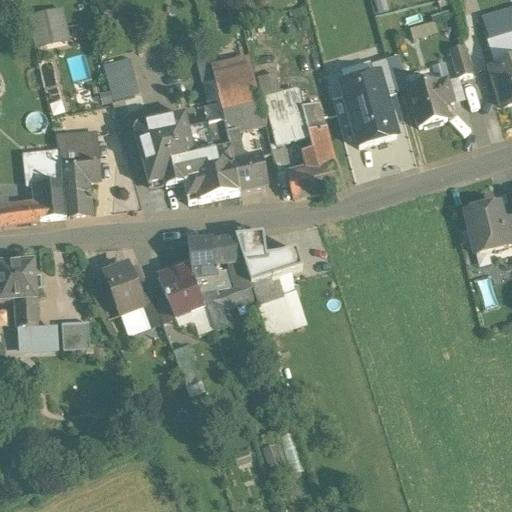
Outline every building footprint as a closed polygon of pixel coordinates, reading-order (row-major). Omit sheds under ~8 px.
[(511,27),(508,15),(485,22),(492,47),(511,40),(511,27)] [(63,24),(46,28),(48,39),(65,35),(63,24)] [(469,36),(460,38),(463,49),(472,47),(469,36)] [(463,49),(450,53),(458,82),(472,78),(463,49)] [(386,63),(370,67),(374,81),(378,80),(384,100),(396,97),(386,63)] [(254,105),(245,64),(212,71),(215,85),(219,102),(217,103),(222,124),(226,138),(236,136),(237,137),(266,130),(260,105),(254,105)] [(511,65),(491,72),(502,111),(511,107),(511,65)] [(132,74),(107,81),(115,114),(141,108),(132,74)] [(341,76),(326,80),(332,103),(343,100),(341,91),(345,89),(341,76)] [(345,89),(341,91),(343,100),(358,152),(396,141),(384,100),(378,80),(345,89)] [(435,85),(408,93),(419,131),(424,130),(424,132),(442,126),(442,125),(447,123),(443,110),(453,107),(446,84),(436,87),(435,85)] [(215,85),(204,87),(208,105),(217,103),(219,102),(215,85)] [(263,102),(269,126),(304,117),(302,111),(297,93),(263,102)] [(302,111),(304,117),(309,136),(320,133),(321,135),(325,134),(318,107),(302,111)] [(310,141),(309,136),(304,117),(269,126),(276,150),(310,141)] [(222,124),(187,132),(184,119),(169,123),(179,165),(229,153),(226,138),(222,124)] [(169,123),(139,130),(134,139),(148,190),(164,186),(166,193),(184,188),(179,165),(169,123)] [(320,133),(309,136),(310,141),(313,151),(318,172),(334,168),(325,134),(321,135),(320,133)] [(236,136),(226,138),(229,153),(233,167),(243,164),(237,137),(236,136)] [(94,138),(56,143),(59,156),(63,171),(84,169),(86,185),(98,184),(94,138)] [(313,151),(301,155),(306,175),(318,172),(313,151)] [(229,153),(179,165),(184,188),(189,208),(198,206),(199,208),(240,198),(233,167),(229,153)] [(59,156),(26,160),(29,190),(33,189),(35,189),(35,188),(63,186),(64,182),(63,171),(59,156)] [(243,164),(233,167),(240,198),(268,191),(260,160),(243,164)] [(306,175),(290,180),(296,203),(340,191),(334,168),(318,172),(306,175)] [(84,169),(63,171),(64,182),(63,186),(67,220),(90,218),(86,185),(84,169)] [(63,186),(35,188),(35,189),(33,189),(36,210),(29,211),(31,227),(40,226),(41,222),(67,220),(63,186)] [(499,208),(466,216),(474,250),(484,247),(492,254),(509,250),(509,249),(502,222),(499,208)] [(10,214),(0,214),(0,230),(31,227),(29,211),(15,213),(15,216),(10,214)] [(511,247),(511,219),(502,222),(509,249),(511,247)] [(243,268),(250,288),(277,280),(291,276),(303,271),(296,253),(276,257),(266,258),(263,239),(234,242),(243,268)] [(234,242),(212,244),(215,269),(228,267),(230,277),(235,293),(250,288),(243,268),(234,242)] [(212,244),(187,247),(190,268),(192,283),(206,281),(210,291),(218,288),(215,269),(212,244)] [(33,268),(0,269),(0,305),(19,305),(35,304),(35,295),(42,295),(42,281),(34,281),(33,268)] [(190,268),(158,280),(165,300),(164,301),(167,306),(168,306),(174,324),(203,313),(192,283),(190,268)] [(127,271),(104,279),(120,321),(143,313),(142,309),(129,275),(127,271)] [(140,271),(129,275),(142,309),(153,305),(140,271)] [(291,276),(277,280),(284,299),(295,295),(291,276)] [(284,299),(277,280),(250,288),(256,305),(257,308),(284,299)] [(206,281),(192,283),(203,313),(205,312),(214,334),(230,328),(226,316),(224,310),(218,312),(214,300),(210,292),(210,291),(206,281)] [(250,288),(235,293),(214,300),(218,312),(224,310),(226,316),(256,305),(250,288)] [(284,299),(257,308),(267,339),(306,326),(295,295),(284,299)] [(164,301),(153,305),(162,328),(163,330),(175,325),(174,324),(168,306),(167,306),(164,301)] [(35,304),(19,305),(20,314),(17,314),(18,333),(22,333),(37,332),(35,304)] [(153,305),(142,309),(151,332),(162,328),(153,305)] [(88,326),(61,327),(63,354),(89,352),(88,326)] [(37,332),(22,333),(23,354),(55,352),(53,331),(37,332)] [(188,350),(173,356),(181,379),(197,373),(188,350)] [(197,373),(181,379),(186,391),(201,385),(197,373)]
